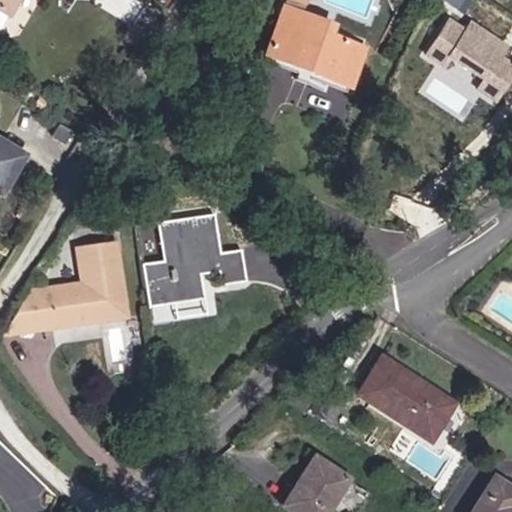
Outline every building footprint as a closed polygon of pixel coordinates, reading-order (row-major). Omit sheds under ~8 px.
[(0,0),(0,11),(8,16),(17,0),(0,0)] [(346,88),(361,49),(326,35),(299,25),(302,16),(281,8),(263,55),(297,69),(293,79),(304,84),(308,73),(346,88)] [(326,35),(329,26),(302,16),(299,25),(326,35)] [(511,67),(497,57),(503,48),(468,23),(462,31),(446,20),(422,55),(439,67),(446,57),(479,80),(473,90),(490,101),(511,69),(511,67)] [(0,188),(20,155),(0,143),(0,188)] [(168,259),(143,263),(149,303),(205,294),(201,269),(218,265),(216,252),(210,213),(161,221),(168,259)] [(0,335),(125,318),(115,242),(75,247),(80,283),(26,292),(0,333),(0,335)] [(241,248),(216,252),(218,265),(222,284),(246,280),(241,248)] [(428,441),(451,405),(379,359),(356,394),(428,441)] [(291,511),(325,511),(347,480),(313,458),(282,506),(291,511)] [(511,511),(511,506),(511,507),(511,506),(511,491),(491,479),(470,511),(511,511)]
